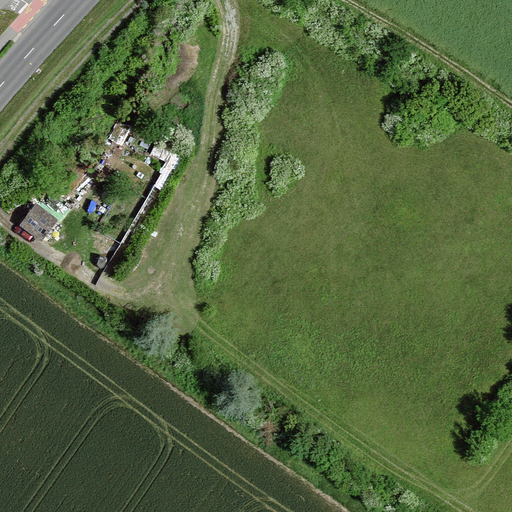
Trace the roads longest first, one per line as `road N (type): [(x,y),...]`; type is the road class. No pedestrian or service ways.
road 1 (track): [(223,0),(231,66),(221,128),(166,310),(121,292)]
road 2 (track): [(166,310),(457,511)]
road 3 (track): [(141,0),(0,157)]
road 4 (track): [(0,217),(121,292)]
